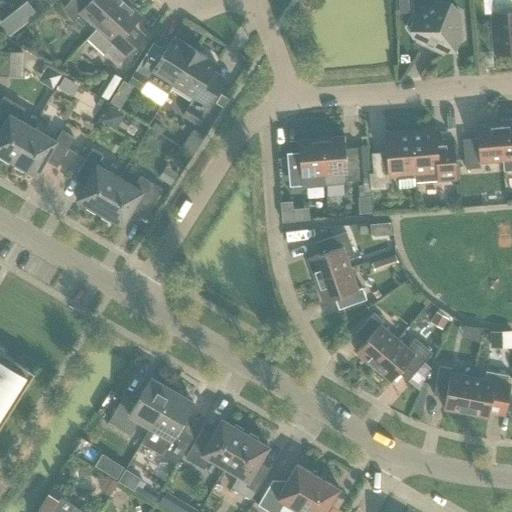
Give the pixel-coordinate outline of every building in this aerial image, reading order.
[(88,20),(97,28),(122,0),(71,0),(64,8),(83,26),(88,20)] [(122,0),(97,28),(106,36),(98,45),(119,63),(139,41),(127,30),(141,15),(132,7),(132,6),(128,0),(122,0)] [(495,53),(511,51),(511,0),(482,0),(484,14),(492,13),(495,53)] [(436,2),(415,17),(418,43),(441,53),(462,39),(459,13),(436,2)] [(30,4),(0,24),(10,38),(39,18),(30,4)] [(173,85),(195,50),(174,37),(165,51),(153,43),(129,81),(142,89),(147,81),(167,93),(173,85)] [(23,52),(0,50),(0,75),(22,76),(23,52)] [(195,50),(173,85),(194,98),(183,115),(196,123),(220,85),(208,77),(217,64),(195,50)] [(74,81),(64,76),(59,85),(68,91),(74,81)] [(110,102),(118,107),(124,96),(116,92),(110,102)] [(0,130),(0,154),(13,162),(33,127),(18,119),(24,108),(3,96),(0,102),(0,129),(0,130)] [(511,122),(499,124),(502,160),(503,171),(511,170),(511,122)] [(502,160),(499,124),(477,126),(478,138),(463,139),(465,169),(480,167),(480,162),(502,160)] [(56,141),(33,127),(13,162),(36,175),(47,156),(59,163),(74,137),(62,130),(56,141)] [(410,131),(414,182),(454,179),(452,160),(437,161),(435,129),(410,131)] [(414,182),(410,131),(386,133),(389,176),(397,175),(398,190),(415,188),(414,182)] [(321,138),(325,185),(343,183),(343,181),(359,180),(357,147),(345,148),(344,136),(321,138)] [(187,138),(181,148),(193,155),(198,146),(187,138)] [(311,185),(313,187),(322,186),(323,185),(325,185),(321,138),(298,140),(299,152),(287,153),(289,186),(311,185)] [(76,199),(99,212),(119,178),(97,164),(103,154),(92,148),(77,174),(87,180),(76,199)] [(178,172),(166,164),(158,177),(170,185),(178,172)] [(370,190),(386,188),(385,172),(369,173),(370,190)] [(134,186),(119,178),(99,212),(122,226),(133,207),(147,215),(162,189),(140,176),(134,186)] [(281,202),(283,222),(294,221),(293,201),(281,202)] [(308,258),(315,280),(350,268),(346,256),(354,253),(347,231),(315,243),(319,254),(308,258)] [(398,262),(395,254),(371,262),(374,270),(398,262)] [(358,289),(350,268),(315,280),(323,302),(334,298),(339,309),(366,299),(362,287),(358,289)] [(373,367),(397,339),(380,324),(383,320),(373,312),(354,335),(364,343),(356,352),(373,367)] [(464,343),(479,345),(481,330),(465,328),(464,343)] [(494,349),(511,349),(511,334),(495,334),(494,349)] [(397,339),(373,367),(391,382),(398,373),(408,381),(432,353),(415,338),(407,347),(397,339)] [(0,426),(34,372),(0,350),(0,426)] [(444,409),(466,413),(473,377),(451,373),(452,368),(439,366),(434,395),(446,397),(444,409)] [(485,371),(484,379),(473,377),(466,413),(489,417),(491,405),(503,408),(509,375),(485,371)] [(150,427),(172,390),(150,378),(135,403),(124,397),(109,422),(130,434),(139,420),(150,427)] [(172,390),(150,427),(141,442),(177,463),(193,437),(178,428),(193,402),(172,390)] [(225,467),(245,433),(222,419),(211,438),(200,432),(185,458),(204,469),(210,459),(225,467)] [(268,446),(245,433),(225,467),(238,475),(231,487),(251,499),(267,472),(257,465),(268,446)] [(104,457),(96,470),(135,493),(143,479),(104,457)] [(298,511),(318,476),(297,464),(283,486),(272,480),(258,505),(269,511),(279,511),(285,503),(298,511)] [(318,476),(298,511),(299,511),(326,511),(339,489),(318,476)] [(154,503),(159,489),(142,482),(137,496),(154,503)] [(70,511),(75,506),(61,498),(59,501),(48,494),(36,511),(70,511)] [(173,511),(178,502),(164,494),(159,503),(173,511)]
